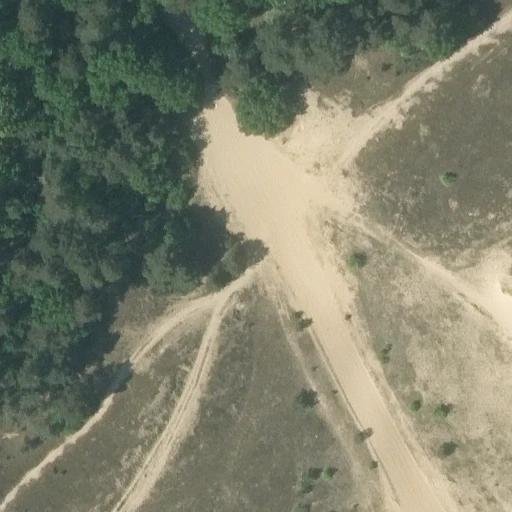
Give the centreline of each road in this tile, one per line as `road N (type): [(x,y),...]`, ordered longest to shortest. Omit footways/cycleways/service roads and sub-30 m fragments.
road 1 (track): [(157,0),(228,89),(406,511)]
road 2 (track): [(0,94),(96,0)]
